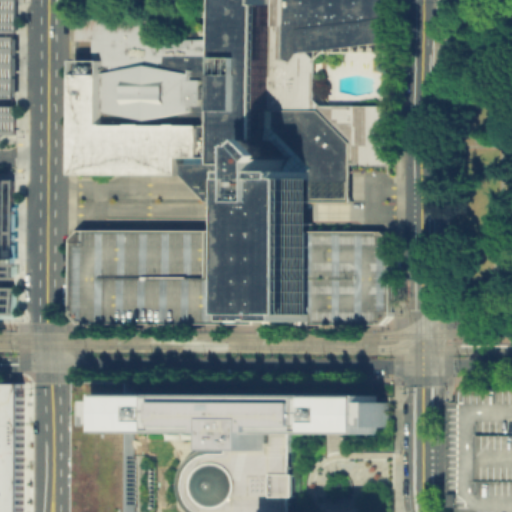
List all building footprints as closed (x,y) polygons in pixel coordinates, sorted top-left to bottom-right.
[(0,0),(27,0),(27,134),(0,134),(0,0)] [(308,50),(316,57),(315,95),(322,102),(394,103),(394,161),(354,161),(353,189),(353,198),(337,199),(337,210),(336,228),(386,228),(394,237),(395,312),(384,323),(84,321),(75,309),(75,237),(85,226),(260,226),(260,209),(260,199),(210,199),(199,187),(183,171),(75,171),(76,57),(92,57),(92,39),(76,39),(76,0),(170,0),(170,36),(207,36),(207,0),(396,0),(397,38),(308,50)] [(0,172),(14,173),(13,314),(0,313),(0,172)] [(134,379),(82,379),(81,511),(134,511),(134,423),(200,423),(200,447),(189,454),(182,464),(178,476),(178,489),(182,501),(190,511),(191,511),(291,511),(291,495),(295,495),(295,472),(291,472),(292,424),(380,425),(380,417),(389,417),(389,393),(380,393),(380,386),(134,384),(134,379)] [(463,384),(511,384),(511,511),(462,511),(462,504),(453,504),(453,459),(453,398),(463,398),(463,384)] [(0,511),(0,386),(26,386),(25,511),(0,511)]
